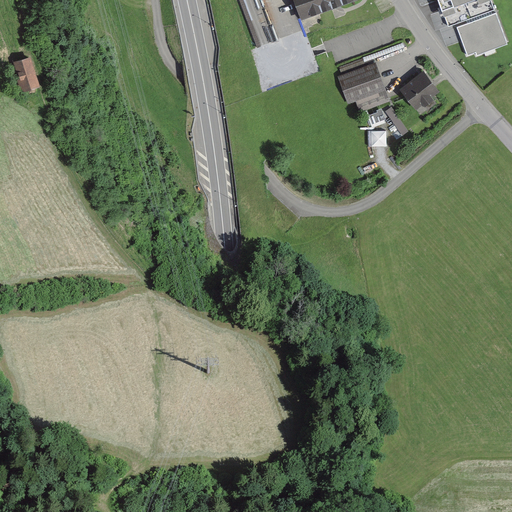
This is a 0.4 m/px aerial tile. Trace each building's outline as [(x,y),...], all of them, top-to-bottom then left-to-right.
[(296,0),(302,16),(346,0),(296,0)] [(438,0),(443,13),(433,16),(437,28),(495,8),(492,0),(438,0)] [(497,11),(456,25),(468,57),(508,43),(497,11)] [(45,58),(16,64),(22,95),(51,90),(45,58)] [(374,61),(338,75),(348,102),(356,99),(360,111),(390,100),(374,61)] [(424,69),(401,86),(417,107),(423,103),(428,108),(436,102),(431,96),(440,89),(424,69)] [(386,118),(382,106),(376,108),(378,111),(369,114),(372,123),(386,118)] [(408,129),(391,106),(386,110),(402,133),(408,129)] [(301,216),(267,187),(252,204),(286,233),(301,216)]
